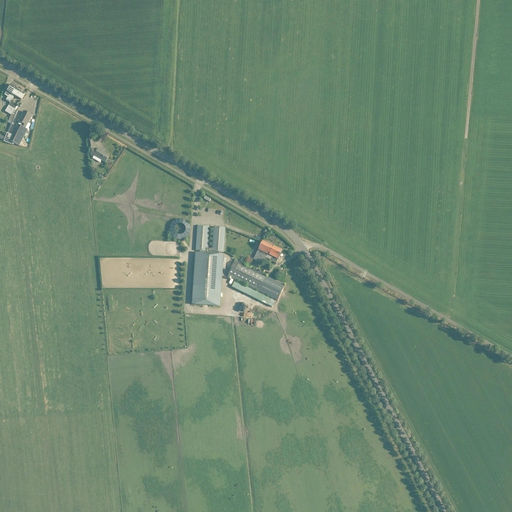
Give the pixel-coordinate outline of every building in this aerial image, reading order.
[(6,101),(10,103),(11,103),(11,102),(15,96),(14,95),(16,93),(15,92),(16,88),(11,85),(7,92),(10,94),(6,101)] [(15,92),(16,93),(14,95),(15,96),(21,100),(25,94),(16,88),(15,92)] [(5,112),(11,116),(15,110),(9,106),(5,112)] [(24,112),(21,117),(19,122),(21,123),(21,124),(23,124),(22,127),(19,126),(11,142),(20,146),(28,130),(26,129),(32,116),(24,112)] [(13,137),(7,135),(4,142),(10,145),(13,137)] [(91,154),(90,156),(93,157),(92,158),(100,163),(101,160),(105,163),(107,161),(109,156),(98,150),(97,152),(93,150),(91,154)] [(208,227),(198,226),(197,251),(200,252),(200,254),(196,254),(193,305),(219,306),(223,256),(219,256),(219,253),(223,253),(224,228),(214,228),(213,249),(207,249),(208,227)] [(282,251),(263,242),(254,260),(263,264),(266,258),(271,261),(271,262),(276,264),(279,257),(282,259),(284,255),(281,254),(282,251)] [(277,301),(285,287),(235,262),(228,276),(277,301)] [(268,306),(271,300),(235,282),(232,288),(268,306)]
